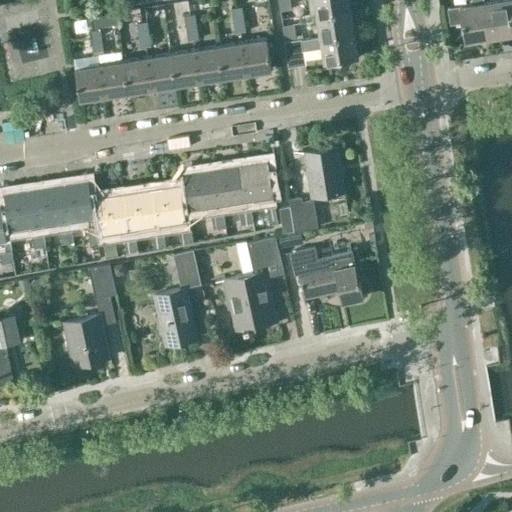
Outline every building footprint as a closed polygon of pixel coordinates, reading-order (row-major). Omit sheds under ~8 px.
[(290,0),(278,0),(280,11),(292,9),(290,0)] [(349,0),(312,0),(315,10),(350,5),(349,0)] [(464,38),(489,34),(483,0),(471,0),(472,1),(447,5),(450,21),(461,19),(464,38)] [(511,27),(507,0),(483,0),(489,34),(511,30),(511,27)] [(354,28),(350,5),(315,10),(318,34),(354,28)] [(231,8),(233,20),(244,18),(242,6),(231,8)] [(184,15),(186,29),(198,27),(195,13),(184,15)] [(244,18),(233,20),(235,33),(247,31),(244,18)] [(138,35),(149,33),(148,21),(136,23),(138,35)] [(284,41),(297,39),(294,23),(282,25),(284,41)] [(198,27),(186,29),(188,40),(199,38),(198,27)] [(91,43),(103,41),(101,28),(89,30),(91,43)] [(358,53),(354,28),(318,34),(319,35),(302,38),(304,47),(320,45),(322,59),(358,53)] [(151,46),(149,33),(138,35),(140,47),(151,46)] [(265,35),(241,39),(246,71),(270,67),(265,35)] [(302,38),(297,39),(284,41),(288,67),(306,64),(304,47),(302,38)] [(241,39),(217,43),(222,74),(246,71),(241,39)] [(105,53),(103,41),(91,43),(93,55),(105,53)] [(217,43),(193,47),(198,78),(222,74),(217,43)] [(175,82),(198,78),(193,47),(170,51),(175,82)] [(151,86),(175,82),(170,51),(146,55),(151,86)] [(146,55),(122,58),(127,90),(151,86),(146,55)] [(103,93),(127,90),(122,58),(98,62),(103,93)] [(79,97),(103,93),(98,62),(74,66),(79,97)] [(311,194),(344,189),(337,144),(305,148),(311,194)] [(266,158),(238,162),(247,222),(253,221),(250,200),(272,196),(266,158)] [(238,162),(211,166),(220,226),(225,225),(222,204),(238,202),(241,222),(247,222),(238,162)] [(214,227),(220,226),(211,166),(183,171),(189,209),(210,206),(214,227)] [(87,177),(58,182),(68,242),(74,241),(70,220),(85,217),(93,216),(87,177)] [(58,182),(31,186),(40,246),(46,245),(43,224),(53,222),(58,222),(62,242),(68,242),(58,182)] [(179,182),(150,186),(160,245),(166,244),(162,224),(177,221),(180,242),(192,240),(189,219),(185,220),(179,182)] [(34,247),(40,246),(31,186),(2,191),(9,230),(31,226),(34,247)] [(150,186),(123,191),(132,250),(138,249),(135,228),(150,226),(154,246),(160,245),(150,186)] [(132,250),(123,191),(95,195),(101,234),(123,230),(126,251),(132,250)] [(318,226),(314,198),(302,200),(302,196),(289,198),(290,205),(294,230),(318,226)] [(283,232),(294,230),(290,205),(279,207),(283,232)] [(274,235),(248,241),(245,241),(251,269),(223,275),(234,327),(242,325),(243,328),(262,324),(261,320),(274,317),(265,276),(284,272),(276,235),(274,236),(274,235)] [(230,239),(235,263),(247,260),(242,237),(230,239)] [(357,276),(351,247),(316,255),(314,243),(287,249),(291,268),(297,267),(303,295),(339,287),(341,298),(363,294),(359,276),(357,276)] [(180,286),(183,285),(198,282),(191,248),(172,252),(180,286)] [(95,298),(96,298),(96,295),(109,292),(110,295),(117,293),(110,263),(88,266),(95,298)] [(166,343),(175,341),(195,336),(183,285),(180,286),(154,292),(166,343)] [(115,321),(110,295),(96,298),(100,312),(63,320),(73,364),(111,356),(104,324),(115,321)] [(4,342),(20,338),(13,310),(0,313),(0,379),(12,377),(4,342)]
